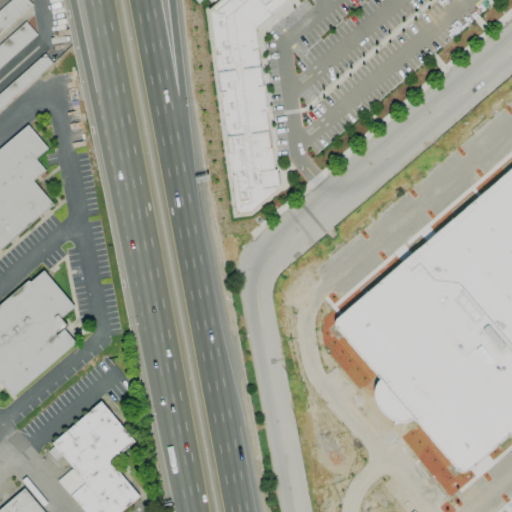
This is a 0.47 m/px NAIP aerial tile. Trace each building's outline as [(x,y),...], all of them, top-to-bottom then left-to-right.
[(0,33),(0,10),(11,0),(27,0),(32,5),(0,33)] [(221,0),(287,0),(254,28),(280,187),(251,213),(235,215),(209,11),(221,0)] [(0,67),(0,45),(26,22),(37,35),(0,67)] [(0,93),(45,54),(53,63),(15,97),(14,96),(10,99),(11,100),(0,109),(0,93)] [(0,250),(0,149),(28,125),(48,149),(35,159),(45,171),(33,181),(53,205),(0,250)] [(342,317),(511,170),(511,434),(469,471),(459,468),(339,328),(342,317)] [(12,397),(0,384),(0,304),(28,281),(30,282),(43,271),(74,307),(61,319),(67,327),(64,329),(76,343),(12,397)] [(84,511),(70,496),(58,481),(72,468),(62,456),(56,461),(48,452),(54,446),(52,444),(90,411),(90,410),(100,402),(134,442),(110,462),(139,497),(121,511),(84,511)] [(0,511),(0,509),(24,489),(43,511),(0,511)]
